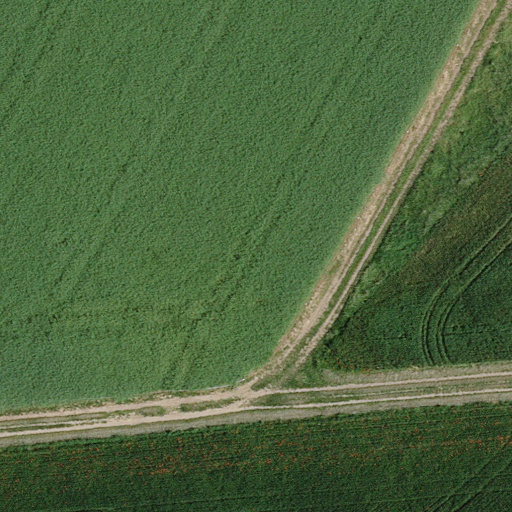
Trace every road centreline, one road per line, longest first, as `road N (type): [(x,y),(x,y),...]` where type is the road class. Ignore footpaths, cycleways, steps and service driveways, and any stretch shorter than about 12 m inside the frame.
road 1 (track): [(497,0),(339,287),(283,368),(225,406),(0,427)]
road 2 (track): [(225,406),(511,382)]
